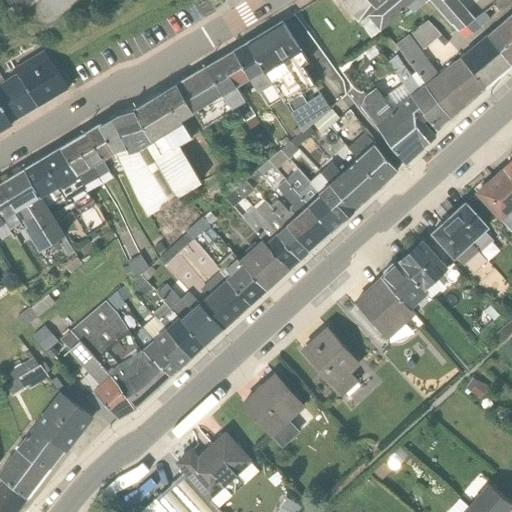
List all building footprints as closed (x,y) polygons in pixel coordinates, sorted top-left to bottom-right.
[(60,17),(46,0),(30,0),(0,24),(0,54),(5,61),(60,17)] [(72,0),(46,0),(57,12),(72,0)] [(242,31),(262,17),(250,0),(210,0),(204,6),(215,21),(217,21),(231,38),(242,31)] [(375,0),(345,26),(370,56),(401,28),(404,24),(382,0),(375,0)] [(409,0),(382,0),(404,24),(410,31),(425,18),(409,0)] [(439,0),(409,0),(425,18),(441,3),(439,0)] [(511,20),(511,0),(486,0),(505,25),(511,20)] [(470,66),(434,25),(418,39),(453,80),(470,66)] [(370,56),(345,26),(330,38),(352,69),(364,61),(370,56)] [(415,45),(401,28),(370,56),(364,61),(379,77),(415,45)] [(511,59),(484,83),(509,115),(511,112),(511,59)] [(429,67),(410,82),(423,98),(442,84),(429,67)] [(294,99),(275,70),(258,81),(275,110),(294,99)] [(275,110),(258,81),(240,92),(257,121),(275,110)] [(455,106),(483,136),(509,115),(484,83),(455,106)] [(257,121),(240,92),(226,100),(242,128),(243,129),(257,121)] [(229,135),(242,128),(226,100),(212,108),(229,135)] [(6,129),(25,162),(55,144),(32,106),(2,124),(6,129)] [(420,136),(445,169),(483,136),(455,106),(420,136)] [(229,135),(212,108),(198,116),(215,144),(229,135)] [(186,163),(215,144),(198,116),(168,134),(186,163)] [(0,132),(0,177),(25,162),(6,129),(0,132)] [(140,151),(124,161),(142,190),(157,181),(186,163),(168,134),(140,151)] [(402,146),(430,180),(445,169),(420,136),(402,146)] [(369,174),(400,214),(432,183),(430,180),(402,146),(369,174)] [(124,161),(87,183),(104,210),(138,267),(192,234),(157,181),(142,190),(124,161)] [(87,183),(73,191),(90,218),(104,210),(87,183)] [(350,198),(356,205),(371,193),(365,186),(350,198)] [(73,191),(61,198),(78,226),(90,218),(73,191)] [(350,213),(374,240),(392,222),(368,195),(350,213)] [(49,205),(65,234),(78,226),(61,198),(49,205)] [(49,205),(31,217),(47,245),(65,234),(49,205)] [(511,208),(499,218),(511,233),(511,208)] [(350,263),(374,240),(350,213),(324,234),(350,263)] [(31,217),(12,227),(28,256),(47,245),(31,217)] [(511,260),(511,233),(499,218),(470,243),(497,275),(511,260)] [(273,240),(288,255),(310,235),(295,220),(273,240)] [(12,227),(0,234),(0,264),(4,271),(28,256),(12,227)] [(337,274),(350,263),(324,234),(313,244),(337,274)] [(322,286),(337,274),(313,244),(299,258),(322,286)] [(461,254),(443,270),(466,296),(485,280),(461,254)] [(52,297),(28,256),(4,271),(28,311),(52,297)] [(314,294),(322,286),(299,258),(291,266),(314,294)] [(278,278),(301,305),(314,294),(291,266),(278,278)] [(443,270),(425,286),(449,313),(466,296),(443,270)] [(292,314),(301,305),(278,278),(268,287),(292,314)] [(268,287),(257,296),(280,324),(292,314),(268,287)] [(154,309),(168,330),(178,323),(186,335),(207,321),(184,288),(154,309)] [(417,293),(392,314),(419,343),(443,320),(417,293)] [(234,317),(259,344),(280,324),(257,296),(234,317)] [(392,314),(374,330),(405,364),(422,349),(419,343),(392,314)] [(216,333),(241,360),(259,344),(234,317),(216,333)] [(374,330),(347,356),(382,395),(409,369),(405,364),(374,330)] [(190,357),(214,384),(241,360),(216,333),(190,357)] [(151,347),(165,364),(176,356),(162,339),(151,347)] [(170,373),(196,401),(214,384),(190,357),(170,373)] [(117,397),(90,367),(58,395),(69,407),(85,425),(117,397)] [(156,385),(182,413),(196,401),(170,373),(156,385)] [(135,386),(143,395),(156,383),(148,374),(135,386)] [(294,405),(335,453),(353,437),(345,429),(354,420),(320,381),(294,405)] [(143,396),(169,426),(182,413),(156,385),(143,396)] [(132,405),(159,435),(169,426),(143,396),(132,405)] [(98,438),(124,468),(159,435),(132,405),(98,438)] [(85,425),(69,407),(55,420),(85,451),(98,438),(85,425)] [(0,433),(0,454),(2,459),(40,441),(29,419),(0,433)] [(269,429),(233,461),(265,495),(299,464),(269,429)] [(78,456),(103,486),(124,468),(98,438),(85,451),(78,456)] [(21,492),(45,511),(55,511),(81,481),(47,455),(21,492)] [(236,511),(216,489),(190,511),(188,511),(181,504),(172,511),(236,511)] [(6,511),(45,511),(21,492),(6,511)]
